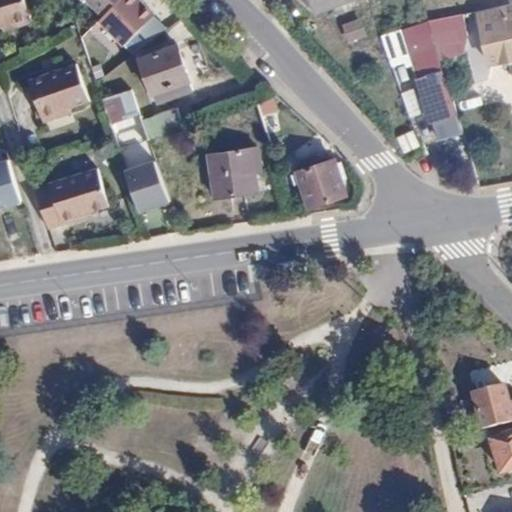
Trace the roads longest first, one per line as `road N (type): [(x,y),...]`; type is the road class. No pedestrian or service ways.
road 1 (tertiary): [(0,285),(416,222)]
road 2 (tertiary): [(226,0),(403,190),(416,222)]
